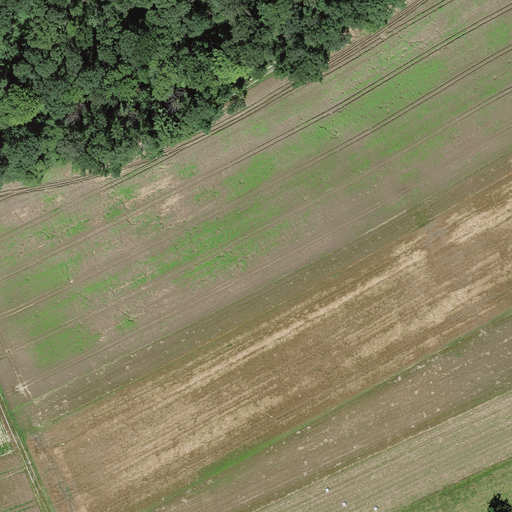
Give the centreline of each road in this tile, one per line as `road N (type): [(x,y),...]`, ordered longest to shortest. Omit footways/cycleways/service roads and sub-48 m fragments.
road 1 (track): [(373,0),(233,92),(79,153),(0,168)]
road 2 (track): [(0,400),(49,511)]
